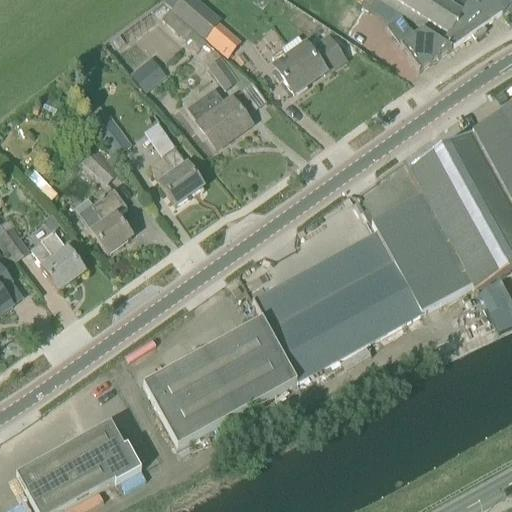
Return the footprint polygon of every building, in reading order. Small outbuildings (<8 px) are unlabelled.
[(184,0),(171,15),(203,44),(220,25),(192,0),(184,0)] [(369,0),(363,10),(375,17),(382,6),(372,0),(369,0)] [(511,0),(372,0),(382,6),(453,52),(472,39),(474,42),(485,35),(483,31),(502,18),(505,14),(509,17),(511,13),(511,0)] [(418,77),(451,54),(448,50),(422,34),(415,40),(401,21),(390,28),(389,27),(385,30),(400,50),(400,51),(418,77)] [(275,72),(293,98),(323,77),(324,79),(345,65),(328,42),(309,55),(306,50),(275,72)] [(206,72),(223,95),(237,85),(220,61),(206,72)] [(144,96),(159,84),(158,83),(164,78),(151,63),(145,68),(130,80),(144,96)] [(186,114),(202,135),(216,155),(251,129),(230,100),(222,106),(214,94),(186,114)] [(511,118),(408,176),(422,202),(471,291),(476,300),(511,279),(511,118)] [(94,136),(114,163),(131,150),(111,123),(94,136)] [(119,176),(107,164),(95,153),(81,167),(105,191),(119,176)] [(175,153),(162,163),(148,173),(158,187),(175,211),(203,192),(175,153)] [(79,220),(93,240),(107,260),(132,242),(115,220),(126,212),(113,195),(79,220)] [(382,250),(394,270),(420,319),(471,291),(422,202),(371,230),(382,250)] [(0,239),(0,246),(14,266),(28,257),(11,232),(0,239)] [(67,254),(66,255),(53,238),(30,255),(42,272),(40,274),(57,297),(84,277),(67,254)] [(0,319),(12,310),(0,294),(12,286),(0,269),(0,260),(0,259),(0,319)] [(296,389),(399,331),(420,319),(394,270),(308,317),(282,331),(269,338),(268,339),(296,389)] [(178,454),(296,389),(268,339),(269,338),(261,325),(143,391),(178,454)] [(110,429),(15,481),(32,511),(71,511),(114,489),(115,491),(141,477),(127,451),(123,453),(110,429)]
